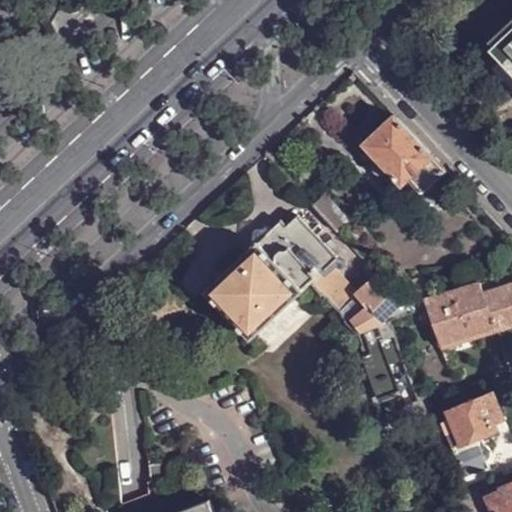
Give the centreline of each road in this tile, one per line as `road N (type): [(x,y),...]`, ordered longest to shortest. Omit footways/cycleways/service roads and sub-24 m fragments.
road 1 (residential): [(0,377),(275,119)]
road 2 (secondary): [(0,248),(248,15)]
road 3 (residential): [(358,41),(511,203)]
road 4 (residential): [(117,0),(0,109)]
road 5 (unknown): [(246,146),(278,208),(233,253)]
